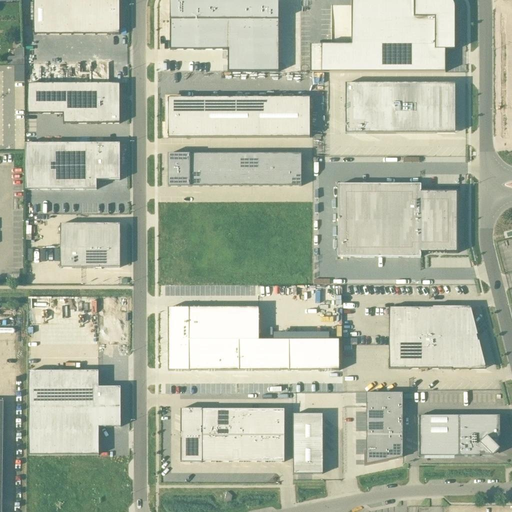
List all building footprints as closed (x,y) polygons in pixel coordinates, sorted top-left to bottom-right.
[(33,0),(34,35),(120,35),(119,0),(33,0)] [(310,72),(310,73),(445,73),(445,51),(455,51),(455,11),(455,9),(454,7),(454,6),(454,5),(453,4),(452,3),(452,2),(451,1),(450,0),(449,0),(351,0),(351,45),(321,45),(321,72),(310,72)] [(228,1),(199,1),(170,1),(170,51),(199,51),(227,51),(227,73),(278,72),(278,42),(278,1),(253,1),(228,1)] [(9,63),(24,64),(25,48),(16,47),(16,56),(9,56),(9,63)] [(28,84),(28,114),(63,114),(64,124),(120,124),(120,84),(28,84)] [(345,84),(345,134),(455,134),(455,84),(345,84)] [(168,99),(168,139),(310,138),(310,98),(168,99)] [(25,144),(25,190),(97,190),(97,181),(120,181),(120,144),(25,144)] [(168,155),(168,187),(301,187),(301,154),(168,155)] [(338,185),(338,258),(421,257),(421,253),(457,252),(457,201),(430,201),(430,192),(421,192),(421,185),(338,185)] [(60,225),(60,249),(120,249),(120,224),(60,225)] [(60,249),(60,269),(120,268),(120,249),(60,249)] [(389,308),(389,370),(452,370),(452,371),(454,371),(454,369),(484,369),(478,344),(480,343),(479,341),(478,342),(476,336),(478,336),(477,333),(476,334),(469,309),(434,309),(434,307),(432,307),(432,308),(389,308)] [(168,371),(339,371),(339,340),(258,340),(258,308),(168,308),(168,371)] [(60,310),(60,350),(99,350),(120,349),(120,309),(60,310)] [(29,370),(29,454),(99,454),(99,426),(121,426),(121,386),(99,386),(99,370),(29,370)] [(366,393),(366,465),(403,457),(403,393),(366,393)] [(180,409),(180,463),(202,463),(202,462),(284,462),(284,411),(202,411),(202,410),(180,409)] [(293,475),(323,475),(323,415),(293,415),(293,475)] [(500,437),(500,416),(419,416),(419,457),(424,457),(424,455),(454,455),(454,457),(480,457),(480,456),(491,456),(492,457),(500,449),(499,448),(499,437),(500,437)]
